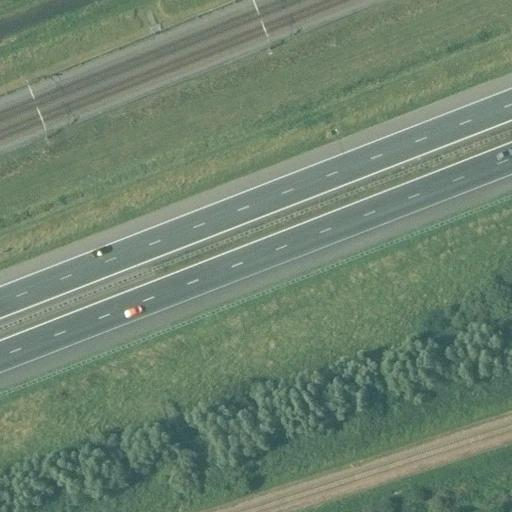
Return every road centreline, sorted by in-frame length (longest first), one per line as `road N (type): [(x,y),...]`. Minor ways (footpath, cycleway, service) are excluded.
road 1 (motorway): [(0,357),(511,159)]
road 2 (motorway): [(511,105),(0,303)]
